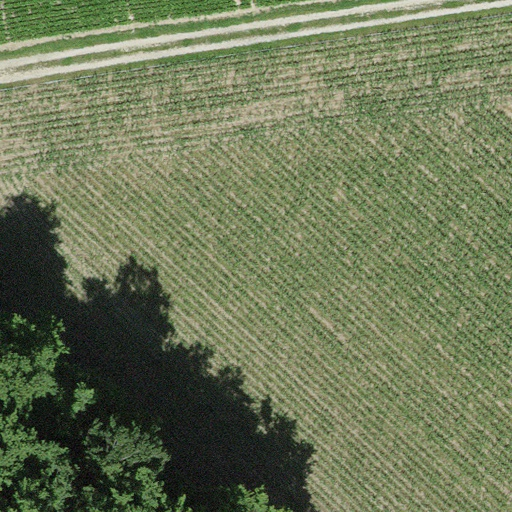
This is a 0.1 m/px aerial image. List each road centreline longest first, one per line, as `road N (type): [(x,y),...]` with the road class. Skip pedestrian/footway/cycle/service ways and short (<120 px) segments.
road 1 (track): [(511,4),(0,84)]
road 2 (track): [(200,511),(0,318)]
